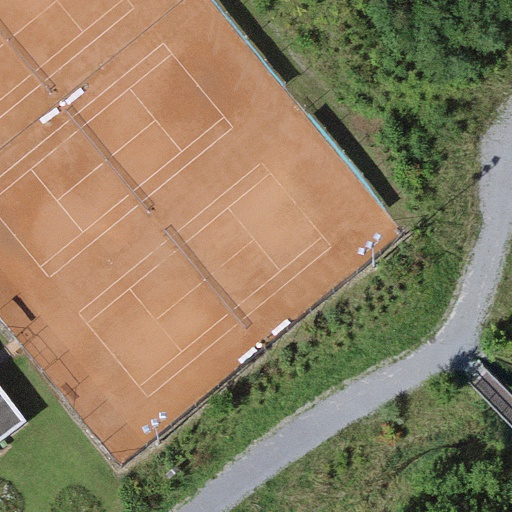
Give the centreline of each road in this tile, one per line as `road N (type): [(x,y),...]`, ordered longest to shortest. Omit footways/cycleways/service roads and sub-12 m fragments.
road 1 (track): [(202,511),(274,452),(452,346),(511,407)]
road 2 (track): [(452,346),(495,263),(511,155)]
